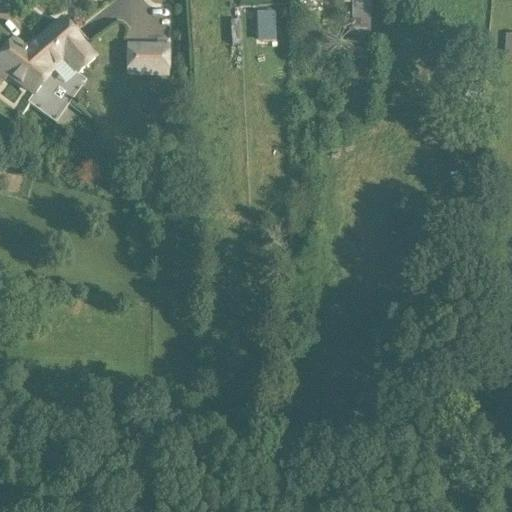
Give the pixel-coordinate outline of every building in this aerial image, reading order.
[(353,0),(354,19),(370,20),(370,0),(353,0)] [(370,20),(354,19),(352,42),(369,43),(370,20)] [(24,51),(12,42),(0,57),(0,73),(5,77),(8,74),(33,93),(40,85),(37,81),(48,69),(61,57),(76,73),(77,72),(93,58),(61,22),(24,51)] [(161,45),(129,44),(128,72),(160,73),(161,45)] [(61,57),(48,69),(37,81),(40,85),(33,93),(29,98),(55,118),(86,77),(77,72),(76,73),(61,57)]
